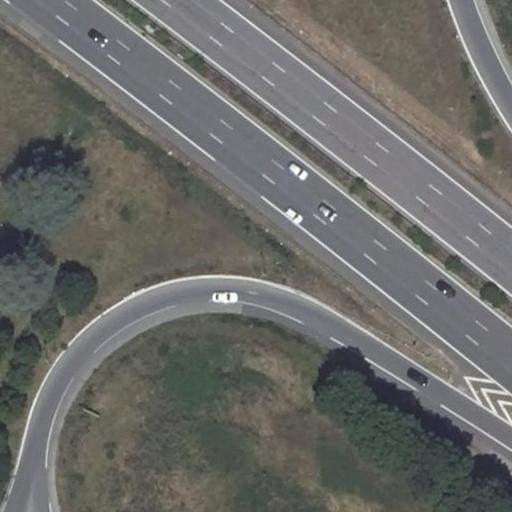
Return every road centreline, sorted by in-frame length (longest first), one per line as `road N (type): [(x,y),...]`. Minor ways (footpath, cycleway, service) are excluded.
road 1 (motorway): [(31,468),(47,404),(84,345),(152,300),(202,289),(253,292),(305,311),(511,440)]
road 2 (motorway): [(48,0),(511,362)]
road 3 (motorway): [(511,262),(176,0)]
